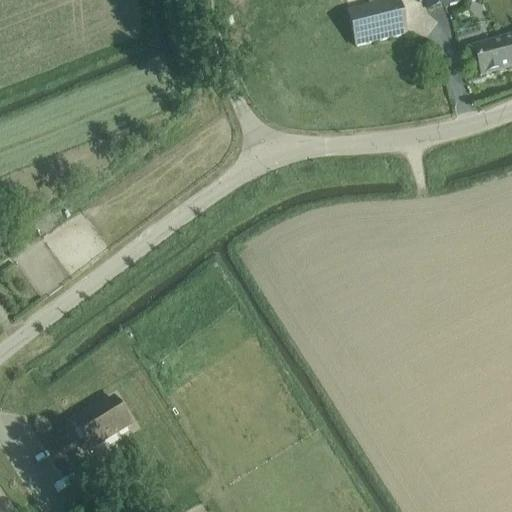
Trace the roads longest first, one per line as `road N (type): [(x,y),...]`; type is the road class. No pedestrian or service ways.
road 1 (unclassified): [(0,353),(263,161)]
road 2 (unclassified): [(263,161),(409,140),(511,110)]
road 3 (unclassified): [(263,161),(204,0)]
